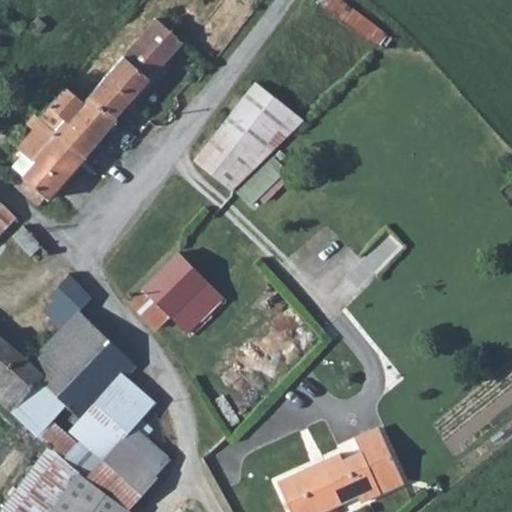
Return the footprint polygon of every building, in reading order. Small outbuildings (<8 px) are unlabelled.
[(86,95),(113,121),(181,45),(154,22),(86,95)] [(230,194),(296,120),(252,83),(229,109),(235,114),(195,160),(230,194)] [(83,158),(115,122),(113,121),(86,95),(81,101),(65,87),(36,117),(83,158)] [(21,175),(14,183),(38,204),(42,198),(44,200),(83,158),(36,117),(33,114),(24,124),(32,132),(18,147),(24,153),(12,166),(21,175)] [(238,189),(256,207),(291,174),(273,155),(238,189)] [(0,206),(0,229),(11,217),(0,206)] [(20,226),(11,235),(29,255),(38,246),(20,226)] [(303,264),(289,247),(242,283),(256,299),(303,264)] [(166,317),(184,335),(219,300),(175,254),(138,289),(166,317)] [(81,419),(125,375),(133,365),(78,312),(89,299),(66,277),(46,297),(53,303),(43,314),(59,331),(29,365),(18,355),(0,378),(0,404),(9,413),(39,380),(81,419)] [(127,300),(153,330),(166,317),(138,289),(127,300)] [(0,378),(18,355),(0,339),(0,378)] [(84,479),(124,511),(126,511),(164,458),(140,431),(146,424),(137,416),(150,400),(125,375),(81,419),(39,380),(9,413),(36,436),(49,422),(74,443),(79,438),(102,457),(84,479)] [(36,436),(41,440),(84,479),(102,457),(79,438),(74,443),(49,422),(36,436)] [(379,428),(358,436),(363,450),(337,459),(334,454),(273,480),(287,511),(313,511),(354,494),(358,501),(404,480),(379,428)] [(0,498),(0,511),(124,511),(84,479),(41,440),(0,498)]
